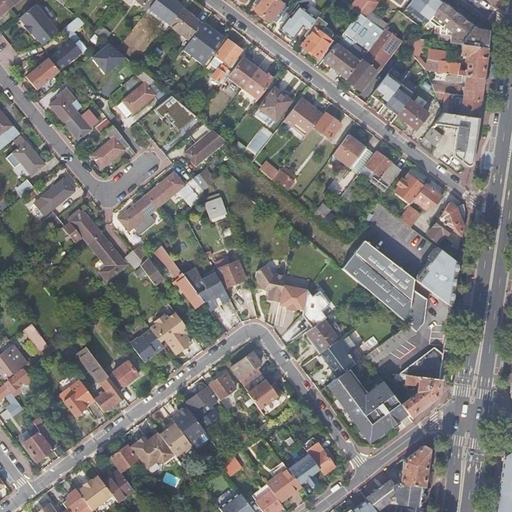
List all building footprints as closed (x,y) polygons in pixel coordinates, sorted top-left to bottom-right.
[(0,0),(7,10),(19,0),(0,0)] [(134,0),(148,10),(155,0),(134,0)] [(175,0),(158,0),(153,8),(167,18),(179,2),(175,0)] [(273,0),(254,0),(251,4),(255,7),(253,10),(261,16),(273,0)] [(276,0),(273,0),(261,16),(269,22),(271,20),(275,23),(286,8),(283,5),(276,0)] [(355,0),(351,7),(359,13),(368,0),(355,0)] [(373,0),(368,0),(359,13),(382,31),(384,29),(387,25),(368,11),(375,1),(373,0)] [(487,49),(489,36),(476,34),(474,27),(449,7),(454,0),(443,0),(442,2),(431,16),(428,20),(435,26),(441,27),(440,34),(450,36),(449,43),(461,45),(487,49)] [(412,2),(403,15),(421,29),(428,20),(431,16),(412,2)] [(35,4),(17,19),(23,26),(22,26),(28,34),(29,33),(35,40),(36,39),(41,45),(58,32),(35,4)] [(292,39),(302,26),(307,30),(320,13),(310,5),(305,11),(298,6),(292,13),(292,19),(286,14),(285,14),(281,20),(281,21),(283,22),(278,29),(292,39)] [(169,25),(189,41),(202,24),(182,8),(169,25)] [(143,17),(139,21),(149,29),(153,24),(152,23),(157,17),(150,11),(144,17),(143,17)] [(382,31),(359,13),(349,25),(368,39),(373,43),(382,31)] [(91,22),(88,27),(94,31),(97,26),(91,22)] [(203,23),(202,24),(189,41),(184,48),(204,64),(209,58),(223,39),(203,23)] [(368,39),(349,25),(343,32),(323,59),(334,68),(333,69),(346,79),(353,69),(359,62),(360,61),(359,60),(358,59),(357,60),(348,53),(356,42),(359,44),(354,52),(362,58),(369,49),(373,43),(368,39)] [(315,28),(301,46),(317,58),(331,41),(315,28)] [(384,29),(382,31),(373,43),(369,49),(362,58),(360,61),(359,62),(353,69),(368,80),(370,82),(401,41),(384,29)] [(103,30),(100,34),(106,39),(109,35),(103,30)] [(94,34),(90,39),(99,47),(104,42),(94,34)] [(70,40),(48,58),(58,71),(80,53),(81,53),(70,39),(69,39),(70,40)] [(227,40),(216,55),(230,66),(241,50),(227,40)] [(487,49),(461,45),(459,55),(467,56),(465,72),(458,71),(459,64),(439,61),(438,72),(445,73),(462,76),(465,76),(483,79),(487,49)] [(411,55),(406,49),(401,55),(407,59),(411,55)] [(249,60),(244,55),(231,72),(227,77),(257,100),(273,78),(267,73),(265,75),(250,63),(248,62),(249,60)] [(58,71),(48,58),(25,76),(24,76),(36,90),(37,89),(36,89),(58,71)] [(209,58),(204,64),(204,65),(213,72),(218,65),(209,58)] [(100,62),(87,73),(88,74),(102,90),(101,91),(102,91),(115,80),(114,80),(101,63),(100,62)] [(140,70),(130,62),(123,68),(131,78),(135,75),(140,70)] [(152,64),(145,72),(157,82),(164,73),(152,64)] [(222,77),(225,79),(227,77),(231,72),(221,65),(212,77),(218,81),(222,77)] [(353,69),(346,79),(345,80),(360,91),(368,80),(353,69)] [(162,89),(140,70),(135,75),(144,82),(143,82),(143,83),(122,100),(121,100),(132,114),(133,113),(154,96),(155,95),(162,89)] [(396,115),(408,99),(395,89),(401,81),(389,72),(375,90),(383,95),(378,101),(396,115)] [(462,76),(445,73),(444,80),(461,83),(462,76)] [(481,92),(483,79),(465,76),(464,87),(461,86),(461,90),(463,90),(463,96),(462,98),(466,98),(480,100),(481,92)] [(454,87),(431,84),(434,92),(453,94),(454,87)] [(290,101),(274,88),(259,108),(276,121),(290,101)] [(453,94),(434,92),(436,97),(444,98),(442,113),(450,114),(453,94)] [(49,105),(63,122),(76,112),(63,95),(62,94),(48,105),(49,105)] [(477,116),(480,100),(466,98),(462,98),(462,99),(460,113),(464,114),(477,116)] [(300,99),(284,120),(292,126),(295,121),(308,132),(321,114),(314,109),(312,111),(309,109),(311,107),(300,99)] [(427,113),(408,99),(396,115),(415,130),(427,113)] [(76,112),(63,122),(77,139),(77,140),(91,129),(90,129),(89,127),(96,120),(88,110),(80,117),(76,112)] [(0,143),(3,147),(19,134),(12,125),(11,125),(0,111),(0,143)] [(325,113),(314,127),(330,139),(340,125),(325,113)] [(450,114),(442,113),(441,113),(423,137),(435,146),(442,136),(433,129),(437,124),(457,127),(453,156),(463,163),(465,164),(467,164),(468,163),(469,163),(470,162),(470,161),(471,161),(475,133),(477,118),(464,116),(460,115),(450,114)] [(163,114),(149,125),(150,126),(164,142),(163,143),(164,143),(178,132),(177,132),(163,115),(164,115),(163,114)] [(106,118),(94,127),(100,134),(111,125),(106,118)] [(196,118),(184,127),(190,134),(202,125),(196,118)] [(292,126),(305,136),(308,132),(295,121),(292,126)] [(123,151),(129,146),(112,125),(106,130),(112,138),(91,155),(91,154),(90,155),(101,169),(102,168),(101,168),(123,150),(123,151)] [(184,152),(184,153),(195,167),(196,166),(195,165),(217,148),(218,148),(217,147),(224,141),(211,130),(207,134),(207,133),(206,134),(206,135),(185,152),(184,152)] [(348,135),(327,161),(335,167),(340,161),(351,169),(366,149),(348,135)] [(25,141),(11,152),(12,153),(13,152),(30,174),(30,175),(31,175),(44,164),(44,163),(43,164),(25,142),(26,142),(25,141)] [(376,151),(365,165),(374,173),(369,180),(384,192),(400,170),(376,151)] [(260,170),(272,180),(277,172),(266,163),(260,170)] [(359,173),(369,180),(374,173),(365,165),(359,173)] [(196,198),(202,192),(202,191),(192,179),(184,185),(173,171),(172,172),(173,173),(145,195),(156,208),(177,191),(188,204),(196,198)] [(282,173),(276,180),(291,192),(297,184),(282,173)] [(192,179),(202,191),(208,185),(198,174),(192,179)] [(413,199),(425,184),(418,178),(416,181),(407,175),(402,181),(400,180),(397,184),(398,185),(399,186),(395,191),(410,204),(413,200),(413,199)] [(40,196),(51,210),(52,209),(51,209),(73,191),(73,192),(74,191),(63,178),(62,178),(41,196),(40,196)] [(23,195),(32,187),(26,179),(16,187),(23,195)] [(441,196),(425,184),(413,199),(413,200),(427,210),(431,204),(432,205),(434,204),(441,196)] [(346,190),(335,205),(343,211),(354,196),(346,190)] [(148,214),(156,208),(145,195),(118,217),(117,217),(117,218),(128,231),(129,231),(128,230),(133,227),(139,234),(154,222),(148,214)] [(204,202),(210,219),(228,213),(222,196),(204,202)] [(461,236),(462,224),(456,207),(455,207),(449,202),(440,217),(437,215),(436,217),(438,219),(461,236)] [(462,205),(456,207),(462,224),(464,209),(462,205)] [(409,206),(399,219),(410,227),(420,214),(409,206)] [(81,236),(87,244),(100,233),(82,211),(82,210),(80,211),(78,209),(67,218),(68,221),(69,222),(69,221),(69,222),(62,228),(74,242),(81,236)] [(42,220),(46,226),(57,217),(52,212),(42,220)] [(328,216),(323,222),(328,225),(333,220),(328,216)] [(57,217),(46,226),(52,233),(63,224),(57,217)] [(443,234),(459,247),(461,236),(438,219),(427,235),(437,242),(443,234)] [(100,233),(87,244),(105,265),(105,266),(98,272),(105,281),(126,264),(119,255),(118,255),(100,233)] [(363,241),(356,250),(412,297),(414,279),(372,247),(368,244),(370,243),(367,241),(366,242),(363,241)] [(139,246),(133,251),(142,261),(147,256),(139,246)] [(160,246),(153,253),(176,279),(171,282),(173,285),(175,283),(194,308),(202,302),(201,301),(181,274),(160,246)] [(429,261),(423,269),(453,292),(457,263),(436,247),(427,260),(429,261)] [(341,268),(404,321),(410,312),(412,297),(356,250),(341,268)] [(132,252),(125,258),(134,268),(141,262),(132,252)] [(139,266),(153,285),(161,279),(157,273),(150,264),(146,259),(139,266)] [(237,261),(217,269),(224,287),(244,279),(237,261)] [(152,263),(150,264),(157,273),(159,272),(152,263)] [(282,285),(284,276),(274,274),(271,276),(264,266),(255,272),(255,277),(259,283),(258,289),(268,291),(266,300),(273,301),(279,303),(282,285)] [(181,274),(201,301),(202,302),(209,311),(217,307),(216,307),(215,304),(228,297),(223,289),(214,273),(202,280),(195,267),(181,274)] [(145,275),(139,268),(134,272),(139,279),(145,275)] [(415,280),(451,306),(453,292),(423,269),(415,280)] [(279,303),(278,305),(286,307),(286,308),(295,310),(295,308),(303,310),(307,291),(300,289),(298,286),(292,285),(289,287),(282,285),(279,303)] [(188,340),(192,337),(186,329),(177,317),(174,313),(168,318),(166,316),(164,317),(163,315),(153,322),(155,324),(149,329),(150,330),(159,342),(163,338),(175,354),(190,343),(188,340)] [(322,319),(305,332),(320,352),(337,339),(322,319)] [(414,332),(407,325),(386,340),(364,356),(370,365),(414,332)] [(128,344),(143,363),(163,348),(159,342),(150,330),(137,339),(136,338),(128,344)] [(320,352),(319,353),(326,363),(329,361),(332,365),(330,367),(337,376),(348,368),(357,362),(350,353),(363,343),(361,339),(353,345),(344,334),(337,339),(320,352)] [(48,345),(45,348),(49,353),(55,348),(51,342),(48,345)] [(442,353),(432,346),(394,374),(406,375),(438,379),(442,353)] [(49,353),(45,348),(29,361),(34,366),(49,353)] [(94,401),(103,413),(123,398),(116,389),(107,376),(85,348),(76,355),(102,388),(103,388),(105,391),(93,400),(94,401)] [(252,352),(230,368),(246,389),(249,393),(254,389),(251,384),(262,375),(259,371),(262,369),(258,364),(260,363),(256,358),(255,356),(252,352)] [(0,372),(4,379),(14,371),(12,369),(11,370),(5,362),(0,356),(0,372)] [(107,376),(116,389),(121,385),(123,387),(137,376),(134,372),(139,368),(131,358),(119,368),(107,376)] [(16,359),(12,361),(17,369),(22,366),(16,359)] [(29,361),(23,366),(27,372),(34,366),(29,361)] [(22,367),(3,383),(10,392),(13,396),(20,391),(20,388),(18,385),(22,383),(24,385),(27,385),(32,382),(22,367)] [(366,393),(348,368),(337,376),(326,385),(368,442),(406,413),(400,405),(382,381),(366,393)] [(208,385),(221,403),(223,401),(222,399),(235,389),(224,374),(208,385)] [(417,394),(400,405),(406,413),(409,417),(434,398),(437,393),(439,379),(438,379),(406,375),(404,384),(418,385),(417,394)] [(249,393),(247,394),(260,410),(278,397),(275,393),(278,390),(274,384),(272,385),(267,379),(265,380),(254,389),(249,393)] [(85,408),(94,401),(93,400),(79,381),(58,396),(74,417),(85,409),(85,408)] [(189,411),(197,421),(213,409),(207,400),(212,396),(206,387),(194,396),(193,394),(187,398),(188,400),(186,401),(192,409),(189,411)] [(13,396),(10,392),(6,395),(11,402),(15,399),(13,396)] [(175,456),(181,452),(190,445),(189,443),(198,436),(204,431),(197,421),(189,411),(186,407),(177,413),(179,415),(173,420),(175,422),(165,429),(159,434),(173,454),(174,454),(175,456)] [(31,412),(27,415),(31,420),(32,422),(36,419),(31,412)] [(32,422),(53,450),(59,446),(37,418),(36,419),(32,422)] [(32,422),(31,420),(27,424),(36,437),(25,445),(37,462),(47,454),(53,450),(32,422)] [(175,422),(173,420),(163,427),(165,429),(175,422)] [(257,429),(247,437),(250,442),(261,434),(267,429),(266,427),(263,429),(262,427),(258,430),(257,429)] [(159,434),(157,432),(146,441),(140,445),(137,441),(136,441),(129,447),(146,469),(156,462),(162,463),(173,454),(159,434)] [(209,453),(216,448),(207,435),(200,441),(209,453)] [(140,445),(146,441),(142,436),(135,441),(136,441),(137,441),(140,445)] [(200,438),(198,436),(189,443),(190,445),(200,438)] [(318,468),(323,474),(333,466),(316,442),(305,450),(308,454),(318,468)] [(126,445),(110,457),(120,471),(136,459),(126,445)] [(192,448),(190,445),(181,452),(183,455),(192,448)] [(403,461),(399,484),(424,487),(429,452),(421,447),(403,461)] [(240,450),(225,460),(219,465),(224,472),(245,456),(240,450)] [(511,450),(507,453),(504,455),(498,494),(511,498),(511,450)] [(164,464),(175,456),(174,454),(173,454),(162,463),(164,464)] [(298,483),(318,468),(308,454),(288,469),(298,483)] [(270,490),(274,495),(283,488),(285,492),(297,483),(287,469),(266,484),(270,490)] [(112,495),(117,502),(133,490),(118,470),(112,474),(114,476),(103,484),(111,494),(112,495)] [(257,486),(264,481),(256,470),(249,475),(257,486)] [(199,472),(191,478),(195,483),(198,481),(203,477),(199,472)] [(76,491),(86,504),(91,510),(112,495),(111,494),(103,484),(102,482),(97,476),(90,481),(83,486),(76,491)] [(366,497),(376,511),(386,503),(396,504),(421,507),(424,487),(399,484),(396,483),(391,478),(384,484),(382,485),(379,487),(366,497)] [(287,495),(299,486),(297,483),(285,492),(287,495)] [(274,495),(279,501),(287,495),(285,492),(283,488),(274,495)] [(74,511),(86,504),(76,491),(75,489),(67,494),(69,497),(65,500),(74,511)] [(262,511),(273,511),(282,506),(279,501),(274,495),(270,490),(255,501),(262,511)] [(253,511),(239,493),(219,508),(221,511),(253,511)] [(511,511),(511,498),(498,494),(497,494),(494,511),(511,511)] [(375,511),(366,499),(354,507),(357,511),(375,511)]
